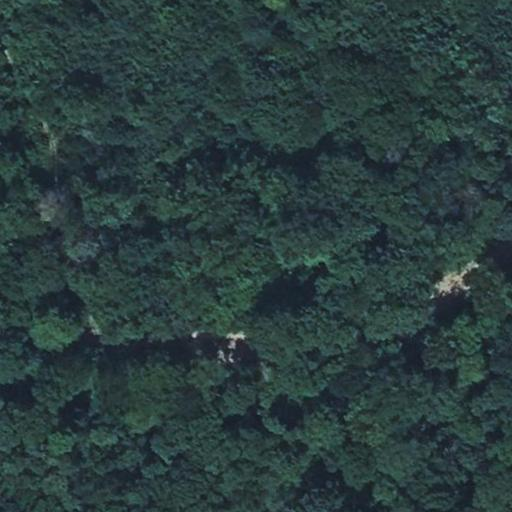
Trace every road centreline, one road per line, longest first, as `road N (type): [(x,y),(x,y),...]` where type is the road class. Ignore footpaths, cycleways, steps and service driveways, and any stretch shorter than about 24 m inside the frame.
road 1 (track): [(0,324),(99,333),(318,330),(477,276),(511,242)]
road 2 (track): [(99,333),(41,107),(0,31)]
